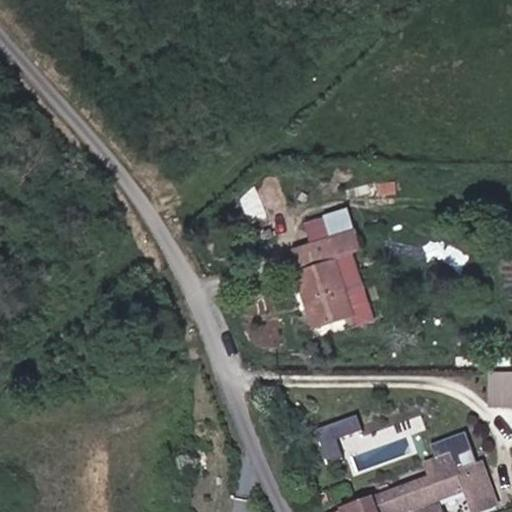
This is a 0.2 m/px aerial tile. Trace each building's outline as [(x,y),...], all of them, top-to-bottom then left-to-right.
[(299,239),(306,257),(297,261),(319,322),(359,309),(338,247),(366,238),(359,218),(299,239)] [(511,373),(488,373),(487,404),(511,405),(511,373)] [(345,433),(360,430),(358,418),(320,426),(328,461),(350,456),(345,433)] [(475,491),(480,506),(505,498),(489,457),(466,465),(459,444),(433,451),(439,467),(375,487),(384,511),(394,511),(408,507),(410,511),(454,511),(451,499),(475,491)] [(384,511),(375,487),(327,503),(330,511),(384,511)]
